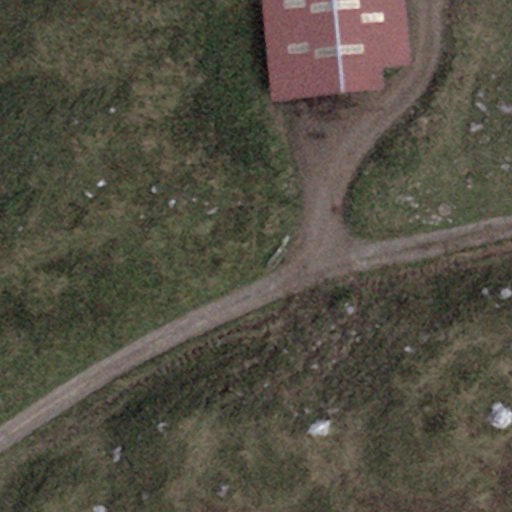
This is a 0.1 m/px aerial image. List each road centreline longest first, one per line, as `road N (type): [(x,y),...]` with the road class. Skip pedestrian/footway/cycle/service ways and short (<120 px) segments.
road 1 (track): [(291,289),(230,304),(0,449)]
road 2 (track): [(291,289),(428,77),(426,0)]
road 3 (track): [(511,233),(291,289)]
